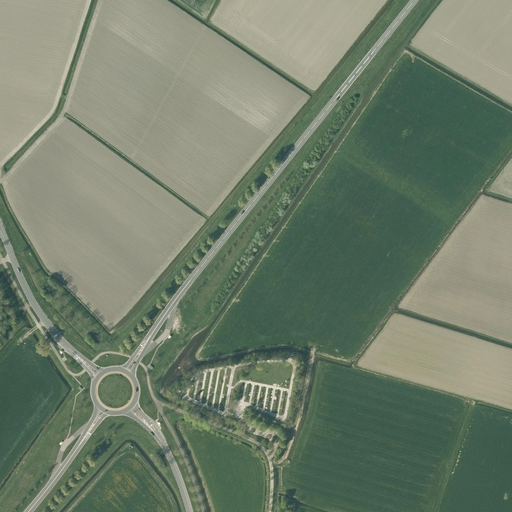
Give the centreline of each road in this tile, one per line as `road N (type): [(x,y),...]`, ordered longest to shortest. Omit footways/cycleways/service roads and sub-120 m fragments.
road 1 (trunk): [(149,336),(414,0)]
road 2 (primary): [(68,348),(33,304),(0,225)]
road 3 (track): [(310,357),(285,454),(270,465)]
